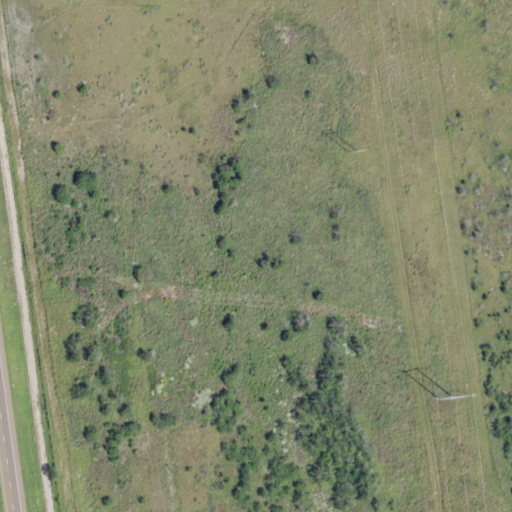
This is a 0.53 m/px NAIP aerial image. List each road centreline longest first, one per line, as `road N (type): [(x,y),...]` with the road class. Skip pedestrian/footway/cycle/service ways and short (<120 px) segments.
road 1 (trunk): [(21,511),(0,356)]
road 2 (residential): [(511,12),(389,29)]
